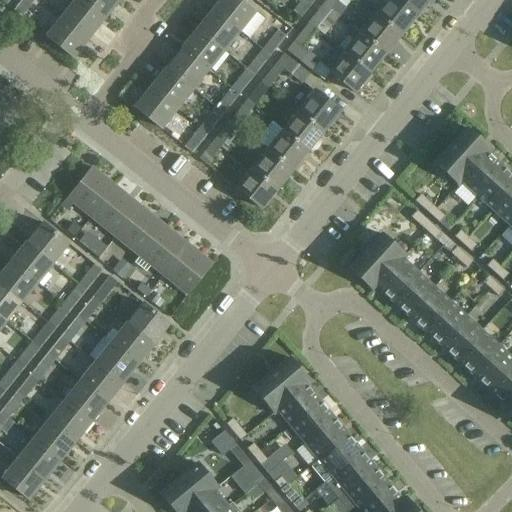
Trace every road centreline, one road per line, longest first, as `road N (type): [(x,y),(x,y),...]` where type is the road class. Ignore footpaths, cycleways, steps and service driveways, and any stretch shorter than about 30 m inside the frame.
road 1 (residential): [(273,271),(453,50)]
road 2 (residential): [(108,472),(273,271)]
road 3 (residential): [(444,511),(315,362),(314,303)]
road 4 (residential): [(511,446),(356,307),(314,303)]
road 5 (residential): [(273,271),(75,119)]
road 6 (residential): [(75,119),(169,0)]
road 7 (residential): [(0,218),(75,119)]
